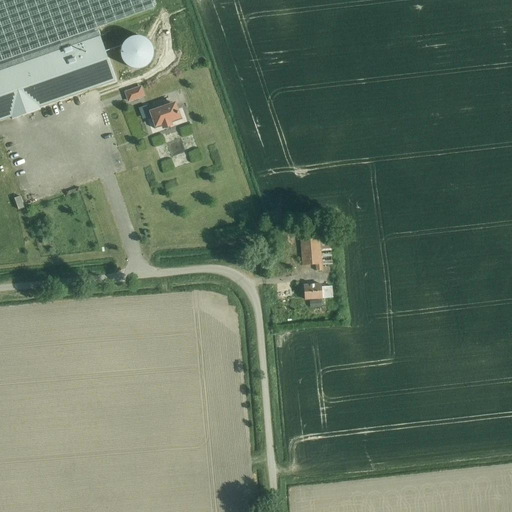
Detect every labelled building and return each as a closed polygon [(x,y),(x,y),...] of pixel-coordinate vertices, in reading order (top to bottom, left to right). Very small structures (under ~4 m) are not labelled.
[(41,110),(40,108),(116,81),(97,28),(154,9),(151,0),(0,0),(0,121),(11,118),(12,120),(41,110)] [(126,93),(129,101),(144,96),(141,88),(126,93)] [(179,112),(177,112),(174,104),(151,112),(154,121),(152,122),(155,129),(163,126),(163,128),(171,126),(170,124),(182,120),(179,112)] [(174,151),(177,161),(193,156),(190,146),(174,151)] [(39,173),(22,179),(28,195),(32,194),(30,189),(38,186),(40,190),(41,189),(39,182),(41,181),(39,173)] [(20,198),(15,199),(19,210),(24,208),(20,198)] [(330,238),(320,239),(319,238),(300,240),(303,264),(316,263),(316,270),(322,270),(322,265),(332,264),(331,249),(332,249),(332,247),(334,247),(334,241),(332,241),(332,240),(330,240),(330,238)] [(328,286),(321,286),(321,283),(304,284),(305,299),(332,297),(332,287),(328,287),(328,286)]
